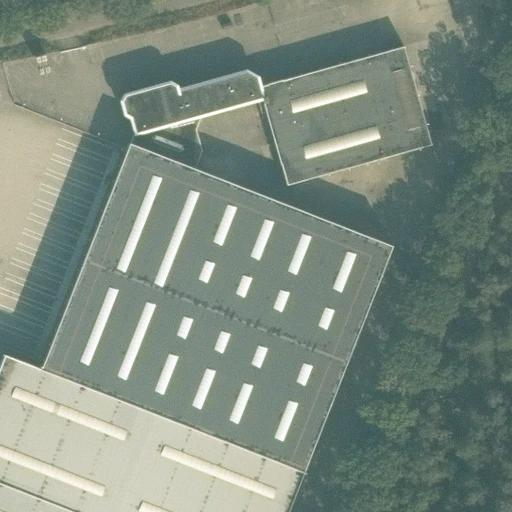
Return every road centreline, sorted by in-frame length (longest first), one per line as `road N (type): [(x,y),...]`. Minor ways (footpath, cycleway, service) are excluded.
road 1 (unknown): [(440,0),(464,98),(462,158),(310,511)]
road 2 (unclassified): [(0,35),(161,0)]
